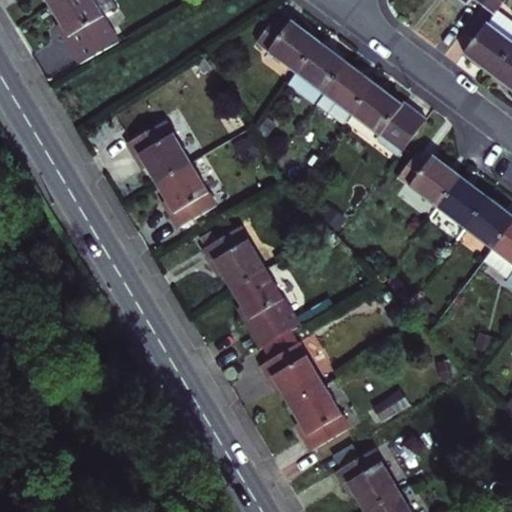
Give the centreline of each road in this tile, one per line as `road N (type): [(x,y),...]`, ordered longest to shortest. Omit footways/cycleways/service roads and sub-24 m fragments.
road 1 (secondary): [(261,511),(0,77)]
road 2 (residential): [(511,138),(383,42),(358,0)]
